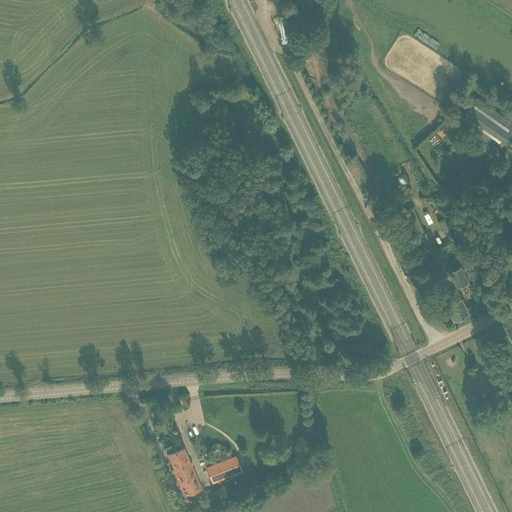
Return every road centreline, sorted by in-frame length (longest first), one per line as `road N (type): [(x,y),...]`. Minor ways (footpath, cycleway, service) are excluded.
road 1 (tertiary): [(0,397),(379,373),(511,311)]
road 2 (unknown): [(436,346),(283,43)]
